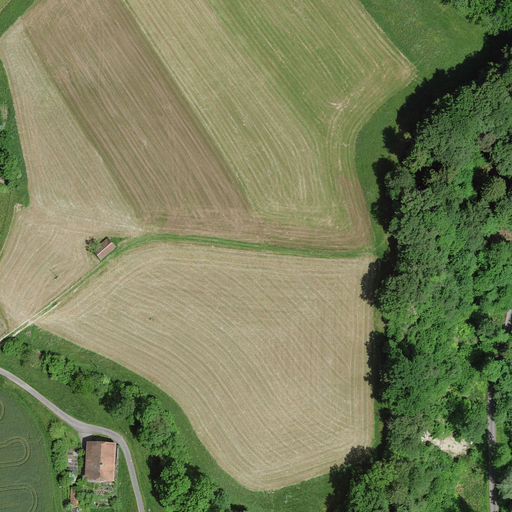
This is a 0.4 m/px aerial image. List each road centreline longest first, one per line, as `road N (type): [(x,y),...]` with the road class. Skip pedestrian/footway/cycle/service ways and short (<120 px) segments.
road 1 (track): [(0,341),(144,238),(331,252),(400,245),(400,184),(413,147),(445,115),(511,73)]
road 2 (unclassified): [(493,511),(491,410),(511,312)]
